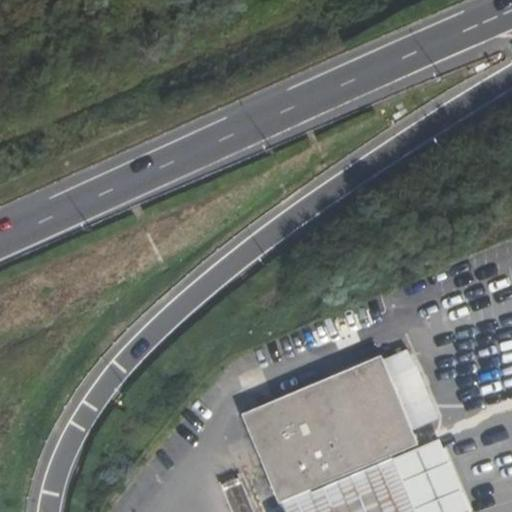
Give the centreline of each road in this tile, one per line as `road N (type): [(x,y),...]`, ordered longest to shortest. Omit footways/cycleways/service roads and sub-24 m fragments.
road 1 (primary): [(511,78),(312,202),(162,325),(74,435),(49,511)]
road 2 (motorway): [(511,12),(0,241)]
road 3 (unknown): [(194,445),(247,388),(362,344)]
